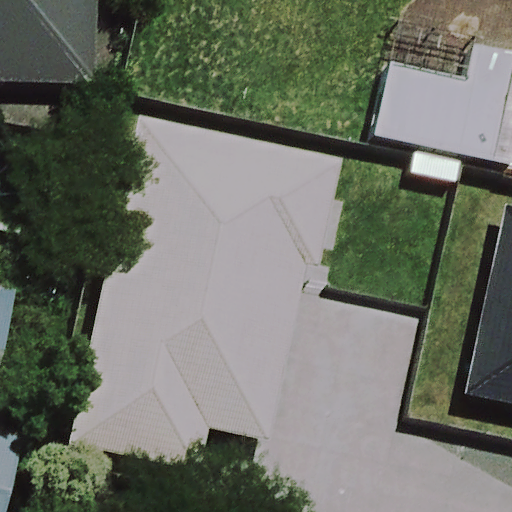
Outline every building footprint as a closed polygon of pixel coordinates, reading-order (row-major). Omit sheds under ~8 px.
[(0,0),(0,81),(94,83),(95,0),(0,0)] [(511,38),(489,34),(477,86),(407,70),(392,137),(511,165),(511,38)] [(359,169),(355,187),(303,176),(277,301),(452,338),(478,212),(403,197),(406,179),(359,169)] [(0,433),(0,353),(19,283),(0,277),(0,511),(6,511),(23,439),(0,433)] [(511,415),(508,415),(493,493),(511,497),(511,415)]
